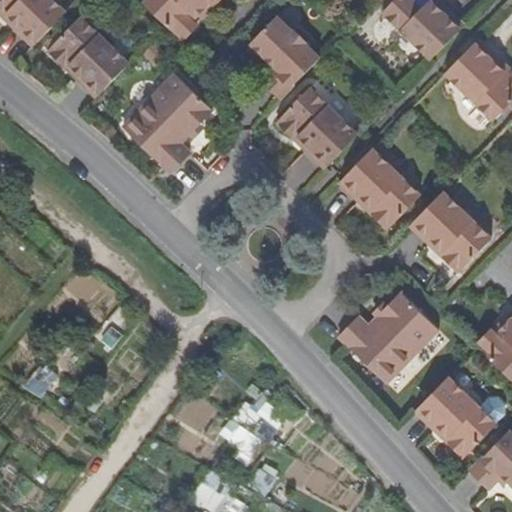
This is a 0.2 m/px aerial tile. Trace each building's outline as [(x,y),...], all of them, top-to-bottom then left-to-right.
[(36,46),(68,12),(55,0),(0,0),(0,11),(5,16),(9,12),(21,24),(17,28),(36,46)] [(148,0),(145,3),(181,39),(185,35),(187,37),(198,26),(196,24),(199,21),(195,17),(203,9),(206,13),(219,0),(148,0)] [(434,59),(467,24),(450,8),(446,11),(436,1),(437,0),(400,0),(388,14),(434,59)] [(100,98),(132,64),(83,17),(51,51),(69,68),(73,65),(84,75),(80,79),(100,98)] [(254,45),(272,62),(278,69),(273,74),(265,82),(282,98),(321,58),(309,46),(311,44),(298,32),(296,34),(281,18),(254,45)] [(481,39),(448,73),(499,121),(511,108),(511,107),(511,71),(510,74),(499,63),(502,60),(481,39)] [(267,68),(273,74),(278,69),(272,62),(267,68)] [(192,132),(201,123),(215,109),(178,72),(124,126),(171,172),(192,151),(182,142),(192,132)] [(326,169),(359,135),(313,89),(280,123),(298,141),(302,137),(314,149),(310,153),(326,169)] [(201,123),(192,132),(198,138),(207,128),(201,123)] [(375,149),(342,183),(363,203),(366,200),(378,211),(374,214),(391,231),(425,197),(375,149)] [(446,193),(412,226),(433,246),(437,242),(449,254),(444,258),(463,276),(496,241),(446,193)] [(390,309),(381,319),(372,328),(362,318),(343,337),(389,383),(441,332),(404,295),(390,309)] [(376,314),(381,319),(390,309),(386,304),(376,314)] [(480,347),(511,378),(511,315),(506,322),(510,327),(503,334),(499,329),(496,333),(494,331),(479,347),(480,347)] [(450,377),(417,411),(436,432),(441,427),(452,440),(449,443),(466,460),(500,425),(508,415),(507,405),(499,399),(490,399),(481,408),(450,377)] [(262,398),(260,404),(242,399),(228,441),(256,451),(261,436),(276,441),(288,406),(262,398)] [(505,478),(511,484),(511,434),(510,433),(471,472),(491,492),(500,483),(505,478)] [(269,463),(251,482),(264,494),(282,475),(269,463)] [(221,511),(250,511),(255,506),(233,493),(238,483),(213,468),(196,496),(221,511)] [(506,489),(511,484),(505,478),(500,483),(506,489)]
